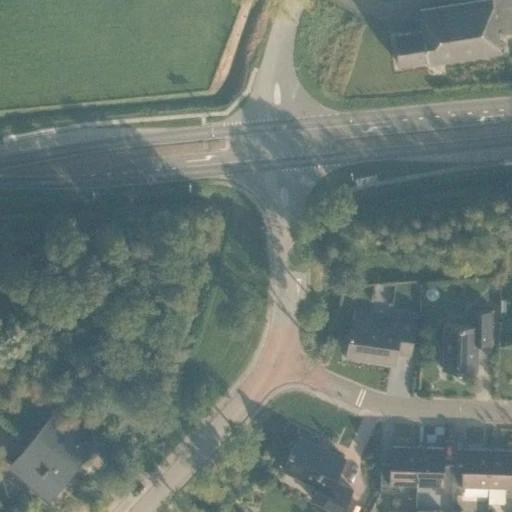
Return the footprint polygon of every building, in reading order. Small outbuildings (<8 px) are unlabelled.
[(429,66),(501,55),(493,0),(474,0),(419,8),(422,28),(395,32),(399,64),(428,59),(429,66)] [(356,182),(378,177),(376,172),(355,176),(356,182)] [(492,342),(493,308),(472,307),(471,322),(444,321),(443,348),(440,351),(439,359),(443,364),(443,367),(477,368),(478,342),(492,342)] [(410,353),(415,317),(394,314),(393,324),(351,318),(347,354),(394,360),(396,351),(410,353)] [(49,495),(96,441),(58,408),(11,462),(49,495)] [(341,511),(353,486),(335,477),(345,455),(299,433),(283,467),(318,484),(312,497),(341,511)] [(399,479),(417,480),(418,443),(392,442),(392,459),(381,459),(380,488),(399,488),(399,479)] [(444,444),(418,443),(417,480),(435,480),(434,490),(453,490),(454,461),(444,461),(444,444)] [(463,481),(489,482),(490,445),(464,444),(463,461),(454,461),(453,490),(462,490),(463,481)] [(511,445),(490,445),(489,482),(505,483),(505,492),(511,491),(511,445)]
